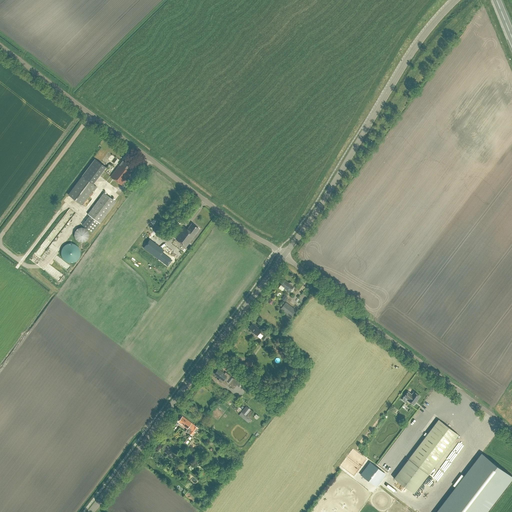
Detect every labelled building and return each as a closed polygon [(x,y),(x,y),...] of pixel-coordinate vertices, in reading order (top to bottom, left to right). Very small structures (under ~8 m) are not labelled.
[(106,167),(96,160),(95,159),(82,176),(68,195),(82,205),(93,190),(94,191),(97,187),(93,184),(106,167)] [(123,161),(111,177),(122,185),(131,172),(128,170),(131,167),(123,161)] [(116,201),(104,192),(88,214),(90,216),(83,225),(92,233),(116,201)] [(199,229),(192,224),(188,229),(184,227),(176,238),(186,247),(199,229)] [(75,233),(75,235),(75,237),(76,238),(77,239),(78,240),(79,241),(80,241),(82,242),(84,241),(85,241),(86,240),(87,239),(88,237),(89,236),(89,234),(88,232),(87,230),(85,228),(84,228),(82,228),(81,228),(80,228),(78,229),(77,230),(76,231),(75,233)] [(149,240),(143,248),(161,261),(166,256),(162,253),(164,251),(149,240)] [(60,279),(64,275),(55,268),(52,272),(60,279)] [(284,289),(289,292),(294,287),(292,286),(293,285),(292,283),(291,282),(290,283),(289,283),(285,280),(281,285),(285,288),(284,289)] [(281,309),(290,316),(294,311),(285,303),(281,309)] [(261,338),(266,341),(270,336),(253,323),(249,328),(252,331),(251,332),(257,336),(260,333),(263,336),(261,338)] [(218,376),(217,377),(223,381),(222,382),(227,386),(230,383),(233,379),(230,376),(229,377),(218,369),(214,374),(218,376)] [(240,380),(236,385),(242,390),(245,386),(242,383),(243,383),(240,380)] [(408,400),(413,405),(420,396),(414,392),(412,395),(408,392),(404,396),(408,399),(408,400)] [(249,418),(254,412),(246,406),(239,415),(249,423),(251,420),(249,418)] [(182,424),(182,425),(187,429),(188,428),(191,431),(189,433),(193,436),(196,432),(197,430),(198,430),(199,428),(183,416),(179,421),(182,424)] [(409,458),(408,459),(428,475),(458,435),(438,419),(438,420),(409,458)] [(421,419),(417,425),(414,423),(411,427),(417,431),(424,421),(421,419)] [(487,511),(511,479),(511,475),(482,453),(436,511),(487,511)] [(428,475),(408,459),(394,478),(413,493),(428,475)] [(371,463),(361,476),(374,486),(384,473),(371,463)]
